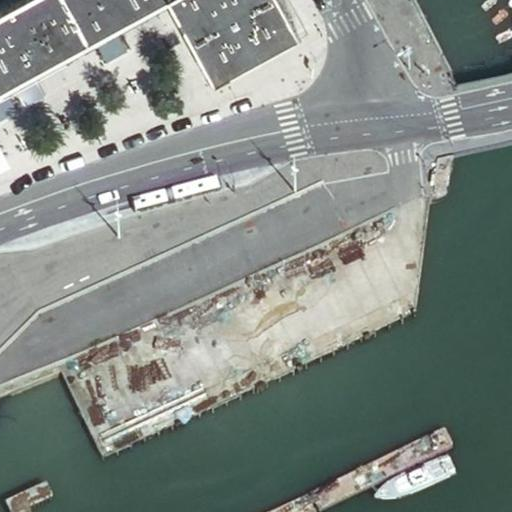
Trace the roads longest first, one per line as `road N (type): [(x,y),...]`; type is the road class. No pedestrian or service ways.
road 1 (primary): [(0,229),(179,156),(356,126)]
road 2 (primary): [(356,126),(452,122),(511,109)]
road 3 (residential): [(336,0),(357,39),(356,126)]
